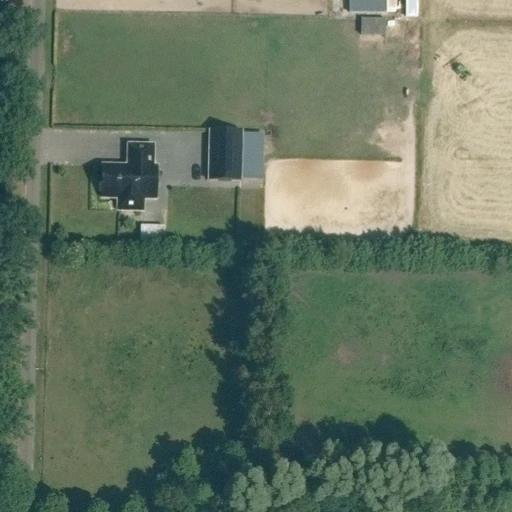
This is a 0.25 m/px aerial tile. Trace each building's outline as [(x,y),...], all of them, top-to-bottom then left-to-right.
[(342,0),(342,13),(391,13),(391,0),(342,0)] [(398,0),(398,17),(417,17),(416,0),(398,0)] [(379,33),(378,18),(355,19),(356,34),(379,33)] [(208,182),(240,183),(241,132),(209,132),(208,182)] [(152,168),(153,147),(128,147),(128,168),(103,168),(102,200),(118,200),(118,212),(137,213),(137,200),(156,201),(157,169),(152,168)]
